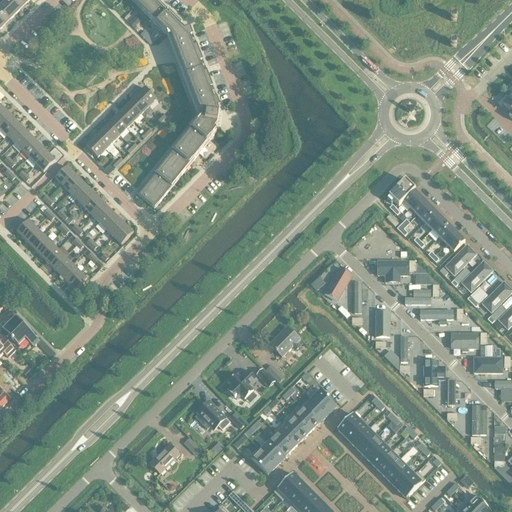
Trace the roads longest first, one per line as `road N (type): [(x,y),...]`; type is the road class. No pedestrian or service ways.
road 1 (residential): [(99,467),(330,239)]
road 2 (residential): [(153,232),(246,133),(210,25),(187,0)]
road 3 (secondary): [(131,391),(332,191)]
road 4 (residential): [(511,424),(330,239)]
road 5 (residential): [(0,424),(95,328),(101,285),(153,232)]
road 6 (residential): [(355,401),(264,493),(230,472),(188,511)]
road 7 (residential): [(511,269),(409,170),(356,212)]
road 8 (secondary): [(286,0),(385,102)]
road 9 (secondary): [(395,92),(305,0)]
road 10 (secondary): [(420,138),(511,226)]
